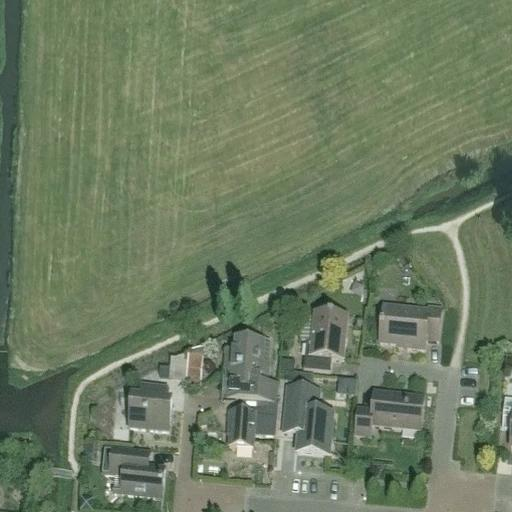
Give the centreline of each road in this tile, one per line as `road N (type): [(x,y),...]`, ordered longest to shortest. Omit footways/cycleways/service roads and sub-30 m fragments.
road 1 (residential): [(449,511),(437,487),(449,374),(364,365)]
road 2 (residential): [(341,511),(194,497)]
